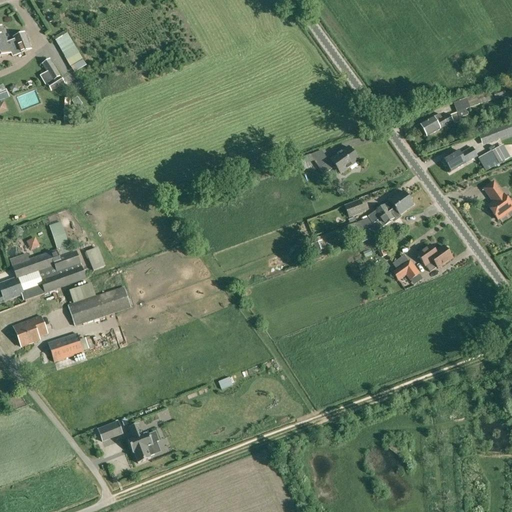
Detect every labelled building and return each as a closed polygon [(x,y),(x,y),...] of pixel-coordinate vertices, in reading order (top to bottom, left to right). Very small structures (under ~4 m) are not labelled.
[(0,27),(0,58),(11,54),(13,57),(31,50),(24,33),(13,37),(14,40),(8,43),(1,27),(0,27)] [(50,92),(63,84),(48,60),(42,65),(52,81),(44,86),(50,92)] [(10,90),(0,94),(0,101),(13,97),(10,90)] [(459,121),(458,119),(467,115),(465,110),(470,108),(478,105),(477,101),(492,95),(491,91),(466,99),(453,104),(456,114),(449,116),(448,115),(441,119),(439,114),(433,118),(432,117),(419,125),(425,138),(439,129),(452,122),(459,121)] [(488,143),(501,138),(500,136),(498,129),(497,129),(485,133),(488,143)] [(323,175),(335,167),(340,174),(358,161),(348,147),(328,162),(321,151),(309,156),(323,175)] [(445,167),(446,166),(450,173),(464,164),(476,157),(471,148),(459,155),(457,151),(442,159),(443,161),(442,161),(442,163),(444,167),(445,167)] [(498,148),(486,154),(478,158),(485,172),(489,170),(486,166),(489,164),(492,170),(497,167),(494,161),(497,160),(499,164),(505,160),(498,148)] [(353,166),(356,172),(364,167),(362,162),(353,166)] [(497,220),(511,209),(511,208),(503,195),(502,196),(493,183),(483,189),(492,203),(487,207),(497,220)] [(372,224),(407,199),(402,192),(388,202),(366,217),(372,224)] [(412,205),(407,199),(372,224),(371,225),(367,219),(354,224),(361,243),(372,239),(368,230),(369,230),(370,231),(375,232),(392,220),(394,222),(400,217),(398,215),(412,205)] [(348,218),(364,213),(359,201),(343,207),(348,218)] [(59,246),(71,242),(64,221),(52,225),(59,246)] [(28,236),(33,249),(42,246),(38,233),(28,236)] [(101,246),(90,250),(96,269),(107,265),(101,246)] [(386,246),(381,249),(385,257),(390,255),(386,246)] [(439,258),(435,252),(433,253),(428,246),(416,256),(424,267),(431,262),(432,263),(439,258)] [(442,247),(435,252),(439,258),(432,263),(431,262),(424,267),(429,273),(436,268),(437,270),(451,260),(442,247)] [(57,251),(13,266),(17,278),(0,284),(0,289),(2,295),(0,295),(0,303),(0,304),(22,296),(23,301),(85,280),(76,253),(60,258),(57,251)] [(392,274),(397,281),(406,275),(406,276),(415,270),(409,262),(392,274)] [(1,280),(10,279),(9,269),(0,270),(1,280)] [(415,270),(406,276),(407,276),(410,280),(418,275),(415,270)] [(124,288),(99,296),(99,297),(95,298),(91,284),(68,291),(73,305),(67,307),(74,326),(130,307),(124,288)] [(47,335),(41,317),(22,324),(13,327),(21,348),(39,341),(38,338),(47,335)] [(83,353),(77,334),(47,344),(54,363),(83,353)] [(97,431),(101,443),(122,435),(117,423),(97,431)] [(149,457),(154,455),(151,446),(152,446),(152,444),(156,442),(158,442),(155,433),(148,436),(148,434),(142,436),(138,425),(129,428),(132,438),(133,440),(128,442),(132,454),(134,453),(138,464),(150,459),(149,457)] [(133,457),(119,460),(121,466),(135,463),(133,457)]
